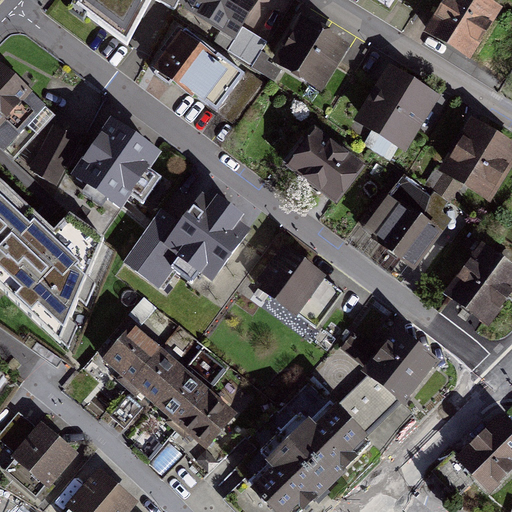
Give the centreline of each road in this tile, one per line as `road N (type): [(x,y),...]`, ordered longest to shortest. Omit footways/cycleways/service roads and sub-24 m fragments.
road 1 (residential): [(14,9),(500,374)]
road 2 (residential): [(0,345),(181,511)]
road 3 (residential): [(318,0),(511,119)]
road 4 (residential): [(500,374),(382,496)]
